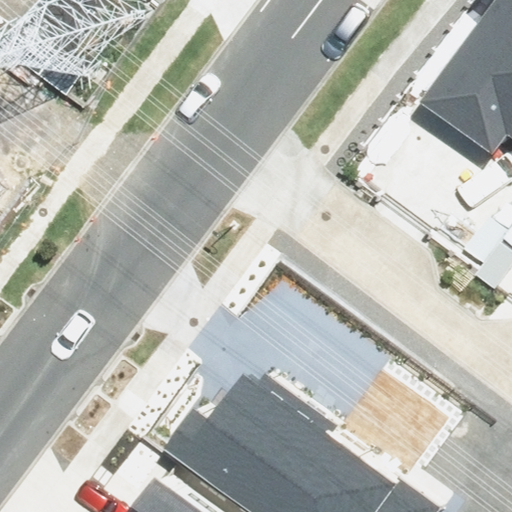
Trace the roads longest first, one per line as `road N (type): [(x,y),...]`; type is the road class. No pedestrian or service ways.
road 1 (residential): [(0,435),(218,139)]
road 2 (residential): [(218,139),(511,360)]
road 3 (residential): [(218,139),(321,0)]
